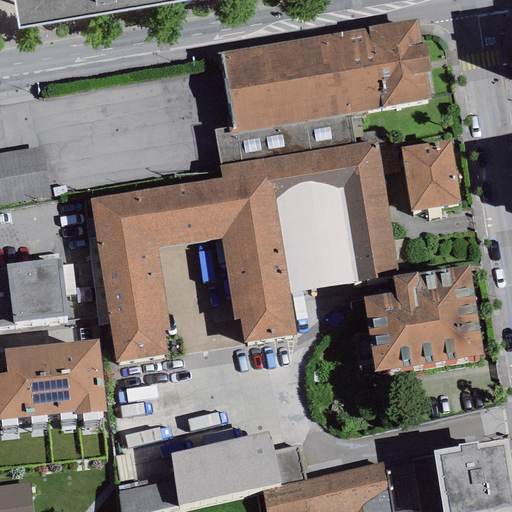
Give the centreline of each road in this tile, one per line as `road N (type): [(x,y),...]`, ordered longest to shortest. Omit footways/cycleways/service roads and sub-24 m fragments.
road 1 (secondary): [(339,14),(0,75)]
road 2 (unknown): [(201,393),(257,395),(316,445),(337,447),(511,421)]
road 3 (tertiary): [(511,257),(471,0)]
